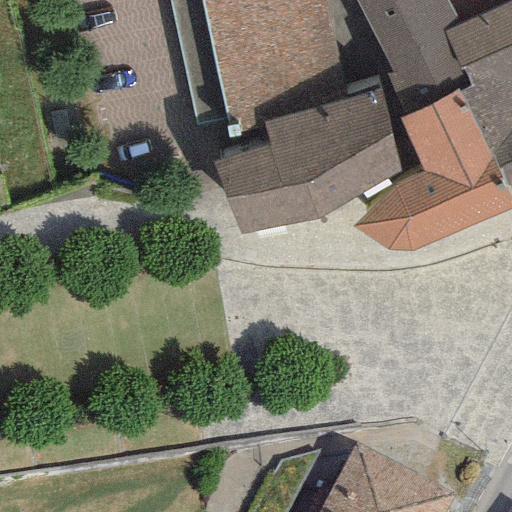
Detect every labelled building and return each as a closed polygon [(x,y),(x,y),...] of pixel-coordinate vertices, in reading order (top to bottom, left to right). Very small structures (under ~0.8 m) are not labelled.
[(325,0),(205,0),(226,92),(340,66),(325,0)] [(444,4),(454,0),(370,0),(393,48),(416,49),(441,75),(462,65),(444,4)] [(462,65),(511,164),(511,0),(454,0),(444,4),(462,65)] [(511,177),(511,164),(462,65),(441,75),(408,90),(428,146),(394,167),(357,199),(388,221),(511,177)] [(369,69),(264,96),(273,131),(224,144),(241,209),(322,188),(409,132),(369,69)] [(355,452),(323,511),(446,511),(452,502),(355,452)]
